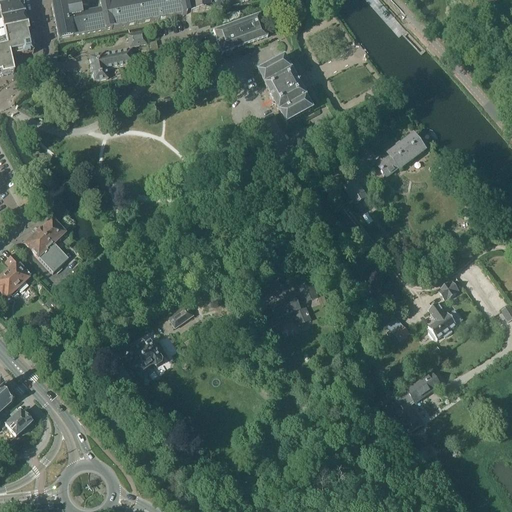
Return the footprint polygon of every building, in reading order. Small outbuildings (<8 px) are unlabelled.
[(0,0),(0,76),(1,76),(2,77),(13,74),(10,58),(22,55),(22,56),(33,54),(31,42),(30,42),(27,26),(26,26),(21,3),(20,0),(0,0)] [(86,13),(81,14),(86,34),(187,14),(186,4),(185,0),(118,0),(99,4),(101,11),(91,12),(90,9),(86,10),(86,13)] [(189,0),(191,13),(211,11),(211,10),(211,9),(223,8),(220,0),(189,0)] [(76,1),(52,5),(58,40),(73,37),(86,34),(83,22),(81,14),(80,6),(79,6),(78,1),(76,1)] [(259,15),(213,32),(221,55),(267,38),(259,15)] [(128,36),(131,50),(148,47),(145,33),(128,36)] [(105,70),(119,68),(133,65),(131,51),(103,57),(102,55),(89,58),(94,82),(107,80),(105,70)] [(286,59),(259,73),(266,86),(265,86),(280,113),(287,126),(314,111),(286,59)] [(424,151),(414,137),(402,146),(400,142),(395,145),(398,149),(381,162),(387,169),(390,167),(393,170),(397,166),(400,170),(424,151)] [(355,177),(342,185),(354,204),(367,196),(355,177)] [(196,207),(188,198),(172,207),(178,218),(196,207)] [(52,221),(25,245),(53,276),(68,261),(54,245),(64,235),(52,221)] [(0,303),(1,304),(9,296),(13,298),(17,294),(16,290),(30,278),(20,266),(22,264),(14,255),(7,262),(11,267),(9,269),(10,270),(0,279),(0,303)] [(311,322),(304,305),(318,299),(311,283),(298,288),(300,293),(265,308),(273,327),(279,325),(277,321),(293,314),(299,327),(311,322)] [(449,285),(448,283),(441,289),(442,291),(439,293),(444,300),(458,290),(453,283),(449,285)] [(429,329),(429,328),(428,329),(430,331),(428,333),(433,340),(435,339),(437,341),(438,341),(443,337),(444,339),(452,333),(450,331),(456,327),(456,328),(457,327),(448,315),(447,315),(445,317),(438,306),(438,305),(428,312),(429,312),(437,323),(429,329)] [(184,306),(167,319),(176,331),(193,318),(184,306)] [(396,315),(386,323),(401,341),(411,333),(396,315)] [(196,337),(186,344),(191,352),(201,345),(196,337)] [(127,360),(129,362),(133,368),(131,370),(136,378),(138,376),(140,380),(149,374),(146,371),(153,366),(154,368),(157,368),(162,365),(162,362),(162,361),(164,359),(160,354),(163,353),(155,341),(143,350),(142,348),(134,353),(135,355),(127,360)] [(440,386),(432,375),(395,401),(402,411),(395,415),(406,432),(420,422),(409,406),(414,403),(440,386)] [(0,426),(5,421),(3,423),(1,423),(0,420),(0,416),(13,405),(0,390),(0,426)] [(391,404),(377,414),(382,421),(396,411),(391,404)] [(25,418),(21,414),(13,421),(9,417),(0,427),(4,432),(6,429),(16,440),(32,425),(25,417),(25,418)]
